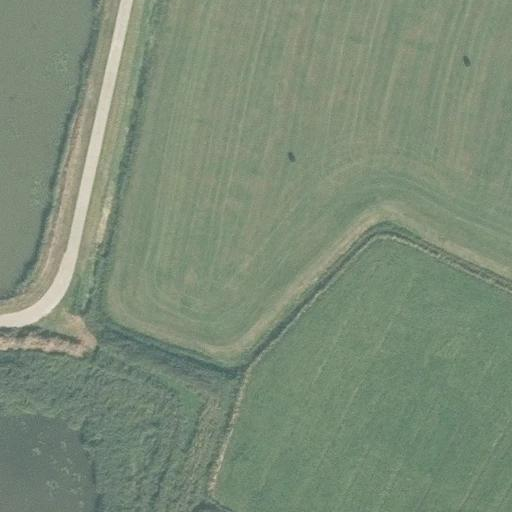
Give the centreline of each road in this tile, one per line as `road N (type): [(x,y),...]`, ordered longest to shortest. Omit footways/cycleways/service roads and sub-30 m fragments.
road 1 (unclassified): [(0,324),(43,308),(59,289),(127,0)]
road 2 (track): [(2,324),(182,390),(192,410),(188,437),(163,511)]
